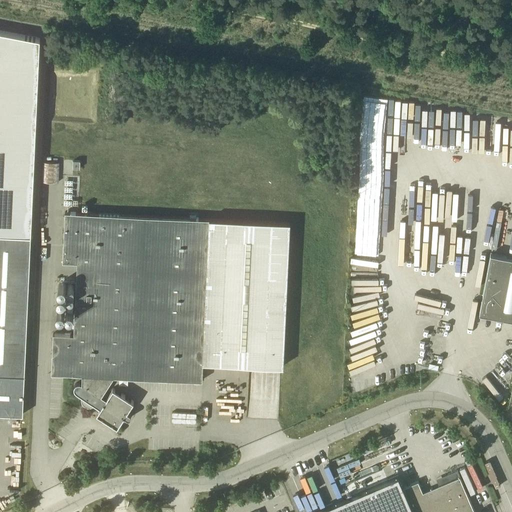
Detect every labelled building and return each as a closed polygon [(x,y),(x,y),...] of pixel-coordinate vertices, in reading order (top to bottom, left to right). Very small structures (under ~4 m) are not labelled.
[(0,413),(23,414),(31,234),(40,38),(0,30),(0,413)] [(44,161),(43,181),(58,182),(59,162),(44,161)] [(75,391),(76,392),(81,395),(81,400),(82,402),(83,405),(85,406),(87,407),(89,408),(92,407),(94,406),(95,404),(100,407),(96,414),(117,427),(124,416),(127,418),(128,419),(129,419),(130,418),(131,417),(131,416),(131,415),(130,414),(127,412),(134,401),(113,388),(106,398),(102,395),(114,376),(202,380),(203,362),(283,366),(290,222),(65,211),(63,261),(77,262),(74,334),(53,333),(51,373),(82,375),(82,383),(80,382),(79,382),(78,382),(77,383),(76,383),(75,385),(74,386),(74,388),(74,389),(74,390),(75,391)] [(511,257),(491,254),(479,314),(511,319),(511,257)] [(58,285),(58,286),(58,287),(59,288),(59,289),(60,290),(61,290),(62,290),(63,290),(64,290),(65,290),(65,289),(66,288),(66,287),(66,286),(66,285),(66,284),(65,283),(64,283),(63,282),(62,282),(61,282),(60,283),(59,284),(58,285)] [(57,294),(57,296),(57,297),(58,297),(58,298),(59,299),(60,300),(61,300),(62,300),(63,300),(64,299),(65,298),(66,296),(66,295),(66,294),(65,293),(64,292),(62,291),(61,291),(60,292),(59,292),(58,293),(57,294)] [(66,311),(66,312),(66,313),(67,314),(67,315),(68,316),(69,316),(70,316),(71,316),(72,316),(73,315),(74,314),(74,313),(74,312),(74,311),(74,310),(73,309),(72,308),(71,308),(70,308),(69,308),(68,309),(67,310),(66,311)] [(418,481),(404,487),(399,475),(310,511),(474,511),(457,470),(448,474),(450,480),(423,492),(418,481)]
